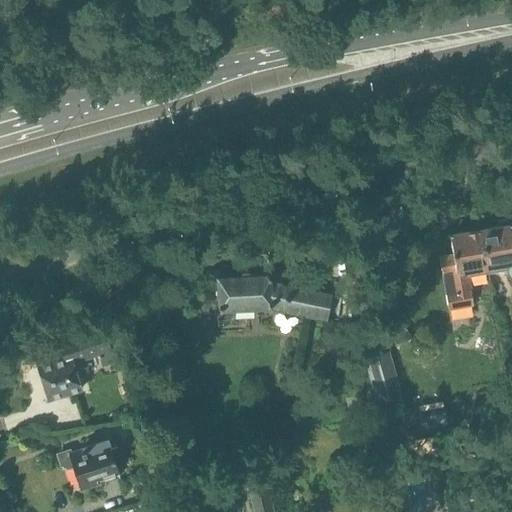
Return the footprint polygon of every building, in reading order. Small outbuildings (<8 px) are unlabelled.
[(509,277),(511,280),(511,281),(511,226),(511,224),(480,229),(488,273),(506,270),(506,271),(507,272),(508,276),(509,277)] [(453,255),(440,256),(445,291),(448,310),(474,305),(471,289),(472,289),(470,276),(488,273),(480,229),(450,235),(449,235),(448,237),(450,237),(453,255)] [(224,311),(224,313),(217,313),(217,319),(230,319),(233,310),(277,308),(286,309),(286,310),(298,313),(298,312),(306,313),(305,315),(325,319),(330,294),(272,281),(270,281),(269,274),(251,275),(251,274),(250,272),(249,271),(246,270),(244,270),(242,272),(240,275),(240,276),(217,277),(218,304),(219,304),(219,309),(222,309),(222,311),(224,311)] [(60,343),(63,355),(36,363),(47,399),(82,389),(74,361),(98,353),(102,367),(127,360),(120,337),(108,341),(104,329),(60,343)] [(480,355),(481,355),(480,368),(494,370),(496,357),(494,357),(496,340),(482,338),(480,355)] [(402,399),(389,352),(364,358),(377,406),(402,399)] [(82,446),(83,449),(70,453),(81,489),(100,483),(100,482),(119,476),(119,473),(114,455),(120,453),(114,435),(82,446)] [(165,493),(161,480),(140,487),(144,500),(165,493)] [(275,511),(269,484),(248,488),(253,511),(275,511)]
